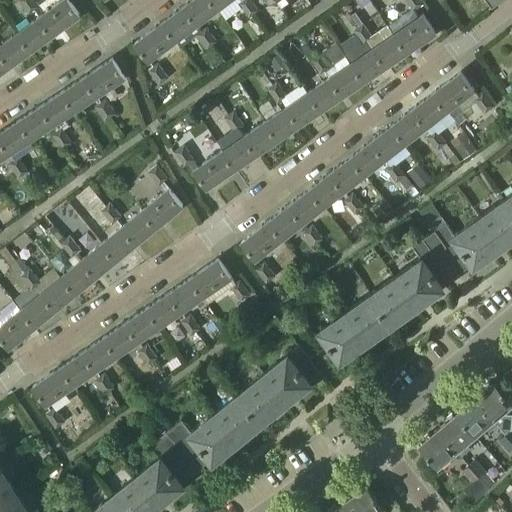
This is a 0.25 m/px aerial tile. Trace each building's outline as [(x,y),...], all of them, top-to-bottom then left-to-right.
[(28,14),(39,6),(35,0),(32,0),(23,7),(28,14)] [(60,0),(38,17),(51,34),(80,14),(69,0),(60,0)] [(193,0),(184,7),(197,24),(217,9),(210,0),(193,0)] [(210,0),(217,9),(229,0),(210,0)] [(242,0),(239,3),(244,10),(254,2),(251,0),(242,0)] [(422,0),(406,0),(412,8),(414,11),(415,10),(425,3),(422,0)] [(259,9),(254,2),(244,10),(249,17),(259,9)] [(184,7),(165,21),(177,39),(197,24),(184,7)] [(388,24),(395,33),(407,51),(437,31),(424,13),(419,16),(415,10),(414,11),(412,8),(388,24)] [(38,17),(17,32),(30,50),(51,34),(38,17)] [(149,60),(177,39),(165,21),(136,43),(149,60)] [(353,31),(358,39),(368,32),(363,24),(353,31)] [(212,34),(207,27),(197,34),(202,41),(212,34)] [(0,44),(0,52),(9,65),(30,50),(17,32),(0,44)] [(368,32),(358,39),(364,46),(373,39),(368,32)] [(395,33),(373,48),(385,66),(407,51),(395,33)] [(202,41),(207,48),(217,40),(212,34),(202,41)] [(373,48),(351,63),(364,80),(385,66),(373,48)] [(310,58),(315,65),(325,58),(320,51),(310,58)] [(0,52),(0,71),(9,65),(0,52)] [(285,61),(279,53),(270,59),(276,68),(285,61)] [(114,56),(84,76),(96,94),(126,74),(114,56)] [(325,58),(315,65),(321,73),(330,66),(325,58)] [(157,63),(148,70),(159,84),(168,77),(157,63)] [(342,95),(364,80),(351,63),(330,77),(342,95)] [(447,109),(474,88),(461,71),(434,92),(447,109)] [(63,90),(75,108),(96,94),(84,76),(63,90)] [(330,77),(309,92),(321,110),(342,95),(330,77)] [(273,95),(283,88),(278,80),(268,87),(273,95)] [(279,102),(284,98),(289,95),(283,88),(273,95),(279,102)] [(41,104),(54,122),(75,108),(63,90),(41,104)] [(486,112),(495,105),(484,91),(475,98),(486,112)] [(309,92),(288,106),(299,124),(321,110),(309,92)] [(434,92),(413,108),(427,125),(447,109),(434,92)] [(95,105),(99,112),(111,105),(106,97),(95,105)] [(45,128),(54,122),(41,104),(19,119),(32,137),(45,128)] [(99,112),(104,120),(116,112),(111,105),(99,112)] [(288,106),(267,121),(279,138),(299,124),(288,106)] [(413,108),(393,124),(406,141),(407,140),(415,150),(429,138),(427,135),(430,133),(425,126),(427,125),(413,108)] [(224,117),(230,124),(239,117),(234,110),(224,117)] [(239,117),(230,124),(235,131),(245,124),(239,117)] [(19,119),(0,132),(0,135),(10,151),(19,146),(32,137),(19,119)] [(279,138),(267,121),(245,135),(257,153),(279,138)] [(393,124),(372,140),(385,157),(406,141),(393,124)] [(62,127),(52,134),(57,141),(67,134),(62,127)] [(433,142),(442,135),(436,128),(430,133),(427,135),(429,138),(433,142)] [(67,134),(57,141),(62,148),(72,141),(67,134)] [(0,158),(10,151),(0,135),(0,158)] [(245,135),(223,150),(236,168),(257,153),(245,135)] [(438,150),(443,146),(447,143),(442,135),(433,142),(438,150)] [(465,156),(477,147),(467,135),(456,143),(465,156)] [(351,156),(365,173),(385,157),(372,140),(351,156)] [(460,160),(447,143),(443,146),(456,163),(460,160)] [(185,144),(175,151),(186,166),(195,159),(185,144)] [(207,188),(236,168),(223,150),(194,170),(207,188)] [(19,156),(9,163),(14,170),(24,163),(19,156)] [(351,156),(331,172),(344,189),(365,173),(351,156)] [(391,174),(400,168),(395,160),(386,167),(391,174)] [(14,170),(19,177),(28,170),(24,163),(14,170)] [(157,165),(148,173),(160,187),(169,179),(157,165)] [(432,178),(423,167),(412,176),(420,187),(432,178)] [(413,184),(400,168),(391,174),(397,182),(399,179),(407,189),(413,184)] [(331,172),(310,188),(323,205),(344,189),(331,172)] [(142,207),(156,224),(183,202),(168,185),(142,207)] [(511,207),(511,186),(511,185),(501,192),(505,198),(511,207)] [(310,188),(290,204),(303,221),(323,205),(310,188)] [(350,206),(359,200),(354,192),(344,199),(350,206)] [(511,207),(505,198),(454,233),(474,262),(511,235),(511,207)] [(355,214),(360,210),(364,207),(359,200),(350,206),(355,214)] [(111,203),(106,206),(101,210),(107,217),(117,210),(111,203)] [(290,204),(269,220),(282,237),(303,221),(290,204)] [(436,206),(425,213),(433,224),(444,217),(436,206)] [(142,207),(122,224),(135,241),(156,224),(142,207)] [(123,217),(117,210),(107,217),(113,224),(123,217)] [(254,260),(282,237),(269,220),(241,242),(254,260)] [(474,262),(454,233),(446,221),(414,244),(423,257),(442,284),(474,262)] [(102,241),(116,258),(135,241),(122,224),(102,241)] [(309,238),(318,231),(313,224),(303,231),(309,238)] [(362,231),(357,224),(345,233),(351,240),(362,231)] [(314,245),(319,242),(323,238),(318,231),(309,238),(314,245)] [(67,251),(76,243),(70,236),(61,243),(67,251)] [(102,241),(82,257),(96,274),(116,258),(102,241)] [(73,258),(78,253),(82,250),(76,243),(67,251),(72,256),(73,258)] [(7,245),(0,249),(0,271),(17,263),(7,245)] [(74,263),(61,274),(75,291),(96,274),(82,257),(78,253),(73,258),(72,256),(70,257),(74,263)] [(423,257),(372,293),(391,320),(442,284),(423,257)] [(203,295),(232,275),(220,258),(192,277),(203,295)] [(21,276),(27,283),(36,275),(23,260),(19,264),(26,272),(21,276)] [(266,260),(257,267),(268,281),(277,274),(266,260)] [(75,291),(61,274),(55,266),(39,278),(42,282),(38,286),(55,308),(75,291)] [(36,275),(27,283),(30,287),(33,290),(38,286),(42,282),(39,278),(36,275)] [(192,277),(170,292),(182,310),(203,295),(192,277)] [(239,277),(228,284),(239,298),(249,291),(239,277)] [(15,298),(22,307),(36,324),(55,308),(38,286),(33,290),(30,287),(28,289),(27,288),(15,298)] [(170,292),(148,307),(161,324),(182,310),(170,292)] [(239,391),(261,418),(309,379),(325,368),(340,356),(391,320),(372,293),(321,329),(329,341),(314,353),(311,355),(301,344),(289,354),(288,352),(239,391)] [(0,336),(8,346),(36,324),(22,307),(0,324),(0,336)] [(127,322),(139,339),(161,324),(148,307),(127,322)] [(184,325),(194,318),(189,311),(179,318),(184,325)] [(189,333),(195,329),(199,326),(194,318),(184,325),(189,333)] [(127,322),(106,336),(118,354),(139,339),(127,322)] [(84,351),(97,369),(118,354),(106,336),(84,351)] [(142,355),(152,348),(147,341),(137,348),(142,355)] [(147,363),(153,359),(157,356),(152,348),(142,355),(147,363)] [(84,351),(63,366),(75,383),(97,369),(84,351)] [(229,363),(236,358),(230,351),(224,356),(229,363)] [(46,403),(75,383),(63,366),(34,386),(46,403)] [(99,385),(110,378),(105,371),(94,378),(99,385)] [(104,392),(110,388),(115,385),(110,378),(99,385),(104,392)] [(505,433),(508,431),(511,427),(511,413),(505,413),(503,410),(511,403),(494,381),(475,397),(497,424),(505,433)] [(239,391),(191,430),(213,457),(261,418),(239,391)] [(475,397),(456,413),(474,435),(485,426),(489,431),(497,424),(475,397)] [(79,423),(92,415),(84,403),(72,410),(79,423)] [(44,413),(54,427),(64,420),(54,406),(44,413)] [(456,413),(438,428),(456,450),(461,455),(470,448),(465,442),(474,435),(456,413)] [(213,457),(191,430),(182,418),(150,444),(159,456),(181,483),(213,457)] [(456,450),(438,428),(419,445),(437,466),(456,450)] [(507,451),(511,446),(511,441),(505,433),(497,440),(507,451)] [(144,511),(181,483),(159,456),(91,511),(92,511),(144,511)] [(478,475),(485,469),(476,458),(469,464),(478,475)] [(478,475),(469,464),(462,470),(471,481),(478,475)] [(0,511),(14,511),(25,505),(0,465),(0,511)] [(474,502),(489,488),(478,475),(471,481),(463,488),(474,502)] [(367,485),(347,499),(356,511),(376,511),(383,507),(367,485)] [(356,511),(347,499),(328,511),(356,511)] [(497,511),(499,510),(499,505),(496,502),(492,501),(488,505),(488,509),(490,511),(497,511)]
